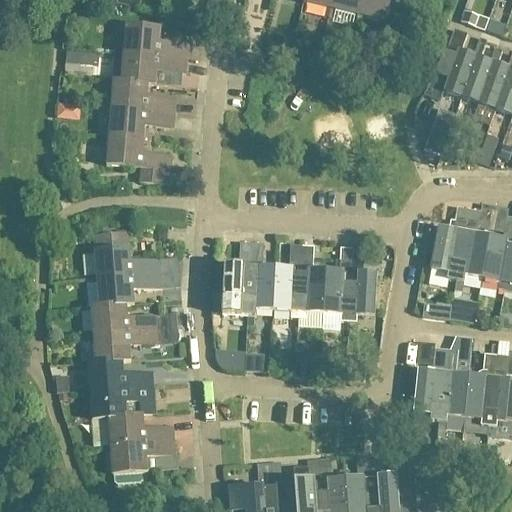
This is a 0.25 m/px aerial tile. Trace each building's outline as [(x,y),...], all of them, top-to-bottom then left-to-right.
[(303,0),(303,6),(330,12),(333,0),(303,0)] [(333,0),(330,12),(358,19),(362,0),(333,0)] [(362,0),(358,19),(385,26),(391,0),(362,0)] [(115,57),(123,57),(187,63),(188,49),(159,46),(160,32),(125,29),(117,28),(115,57)] [(443,95),(461,101),(475,61),(473,60),(461,56),(467,38),(454,33),(446,57),(444,56),(436,79),(448,83),(443,95)] [(473,60),(475,61),(461,101),(478,107),(492,68),(489,67),(490,66),(480,63),(486,44),(479,41),(473,60)] [(489,67),(492,68),(478,107),(495,113),(509,74),(506,73),(507,72),(496,69),(502,54),(495,52),(490,66),(489,67)] [(121,85),(148,87),(148,88),(156,89),(156,87),(157,74),(182,76),(186,77),(187,63),(123,57),(115,57),(113,84),(121,85)] [(506,73),(509,74),(495,113),(511,119),(511,58),(507,72),(506,73)] [(62,63),(63,79),(74,79),(73,63),(62,63)] [(108,89),(106,106),(111,108),(110,113),(174,118),(176,104),(147,101),(148,88),(148,87),(121,85),(113,84),(112,87),(108,89)] [(110,113),(108,140),(143,144),(144,129),(173,132),(174,118),(110,113)] [(435,122),(424,154),(439,159),(450,128),(435,122)] [(143,144),(108,140),(106,169),(140,172),(139,186),(169,189),(171,160),(142,158),(143,144)] [(439,232),(431,274),(449,277),(448,283),(455,285),(463,286),(464,280),(464,279),(464,270),(454,267),(455,252),(454,251),(457,235),(464,235),(469,213),(457,211),(455,224),(450,223),(449,234),(439,232)] [(480,215),(469,213),(464,235),(457,235),(454,251),(455,252),(454,267),(464,270),(464,279),(464,280),(481,283),(489,241),(476,239),(480,215)] [(502,244),(489,241),(481,283),(498,286),(497,293),(511,295),(511,277),(501,274),(504,260),(503,259),(506,244),(511,244),(511,220),(507,220),(502,244)] [(93,241),(96,283),(160,278),(159,264),(130,266),(129,252),(127,238),(93,241)] [(511,244),(506,244),(503,259),(504,260),(501,274),(511,277),(511,244)] [(244,269),(250,269),(251,247),(240,246),(238,270),(224,269),(222,319),(255,320),(256,314),(256,312),(254,312),(254,303),(240,301),(241,283),(242,283),(244,269)] [(263,248),(251,247),(250,269),(244,269),(242,283),(241,283),(240,301),(254,303),(254,312),(256,312),(256,314),(273,315),(275,272),(262,272),(263,248)] [(294,273),(301,272),(302,250),(290,249),(289,273),(275,272),(273,315),(290,316),(290,322),(306,323),(306,317),(306,315),(304,314),(304,305),(291,304),(292,286),(293,286),(294,273)] [(313,250),(302,250),(301,272),(294,273),(293,286),(292,286),(291,304),(304,305),(304,314),(306,315),(306,317),(323,318),(326,275),(312,274),(313,250)] [(345,275),(351,275),(352,252),(340,252),(339,276),(326,275),(323,318),(341,318),(340,325),(356,326),(356,319),(356,318),(356,317),(356,308),(342,307),(343,289),(344,289),(345,275)] [(364,253),(352,252),(351,275),(345,275),(344,289),(343,289),(342,307),(356,308),(356,317),(356,318),(356,319),(374,320),(377,278),(363,277),(364,253)] [(132,294),(161,292),(160,278),(96,283),(99,311),(126,309),(134,309),(132,294)] [(127,323),(126,309),(99,311),(91,311),(93,340),(157,335),(156,321),(127,323)] [(95,368),(122,365),(122,366),(130,365),(129,351),(158,349),(157,335),(93,340),(95,367),(95,368)] [(446,410),(434,409),(435,394),(434,394),(436,378),(443,378),(446,353),(434,352),(432,376),(418,375),(413,417),(431,419),(430,425),(446,427),(447,421),(445,420),(446,410)] [(464,422),(468,380),(455,379),(458,355),(446,353),(443,378),(436,378),(434,394),(435,394),(434,409),(446,410),(445,420),(447,421),(446,427),(445,433),(463,435),(464,422)] [(238,360),(225,359),(216,358),(217,366),(222,372),(230,374),(245,375),(246,360),(238,360)] [(496,432),(497,426),(497,425),(496,425),(496,416),(484,415),(485,399),(483,399),(485,383),(493,383),(496,359),(484,358),(483,374),(478,376),(478,381),(468,380),(464,422),(481,424),(481,431),(496,432)] [(496,425),(497,425),(497,426),(511,427),(511,384),(505,384),(508,360),(496,359),(493,383),(485,383),(483,399),(485,399),(484,415),(496,416),(496,425)] [(299,378),(319,379),(320,363),(300,362),(299,378)] [(124,379),(122,366),(122,365),(95,368),(95,367),(87,368),(90,396),(153,391),(152,377),(124,379)] [(127,421),(127,420),(142,419),(156,418),(153,391),(90,396),(92,424),(107,423),(107,422),(127,421)] [(345,427),(346,414),(332,414),(332,426),(345,427)] [(110,450),(174,445),(173,431),(144,433),(142,419),(127,420),(127,421),(107,422),(107,423),(110,450)] [(177,441),(178,458),(196,456),(195,439),(177,441)] [(175,459),(174,445),(110,450),(112,478),(114,478),(114,486),(117,488),(139,487),(142,484),(141,476),(147,476),(146,462),(175,459)] [(365,482),(370,481),(369,465),(370,465),(369,459),(356,461),(357,479),(355,482),(345,483),(347,511),(367,511),(365,498),(367,497),(365,482)] [(347,511),(345,483),(332,484),(330,462),(318,463),(320,484),(315,485),(316,500),(314,500),(315,511),(347,511)] [(315,511),(314,500),(316,500),(315,485),(320,484),(318,463),(307,464),(307,471),(293,472),(294,487),(295,487),(297,511),(315,511)] [(370,465),(369,465),(370,481),(365,482),(367,497),(365,498),(367,511),(398,511),(398,502),(396,479),(378,480),(377,464),(370,465)] [(297,511),(295,487),(294,487),(282,488),(280,466),(268,467),(270,488),(263,489),(265,504),(263,504),(264,511),(297,511)] [(264,511),(263,504),(265,504),(263,489),(270,488),(268,467),(257,468),(258,489),(229,492),(230,511),(264,511)] [(416,511),(415,500),(398,502),(398,511),(416,511)]
